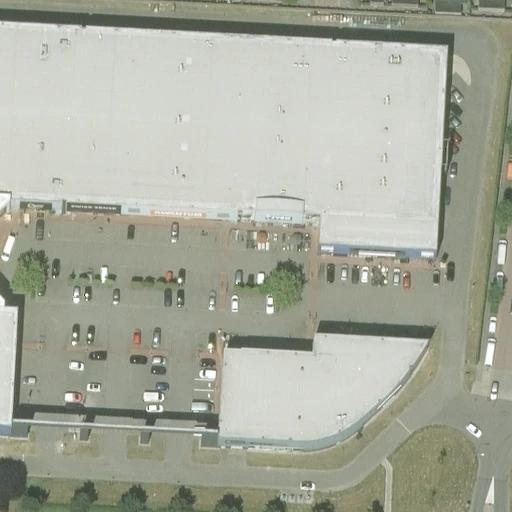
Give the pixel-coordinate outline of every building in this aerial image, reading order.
[(404,9),(404,0),(391,0),(391,8),(404,9)] [(417,0),(404,0),(404,9),(417,9),(417,0)] [(490,13),(491,3),(478,2),(477,13),(490,13)] [(504,4),(491,3),(490,13),(503,14),(504,4)] [(447,17),(447,7),(434,7),(434,17),(447,17)] [(447,7),(447,17),(460,18),(460,8),(447,7)] [(0,437),(1,438),(9,439),(26,440),(27,436),(17,435),(10,435),(15,322),(0,321),(0,214),(4,211),(55,214),(55,216),(70,216),(70,215),(318,229),(316,258),(435,264),(436,236),(435,236),(445,61),(330,55),(330,54),(314,53),(314,54),(101,43),(101,41),(85,40),(85,41),(0,36),(0,437)] [(362,429),(365,425),(367,424),(374,418),(382,410),(390,402),(397,394),(404,386),(408,381),(413,375),(419,365),(425,355),(313,348),(312,367),(222,362),(217,445),(200,444),(200,448),(295,454),(300,454),(305,454),(312,453),(317,452),(320,451),(327,450),(332,448),(335,447),(341,444),(347,440),(353,436),(357,433),(359,431),(362,429)]
